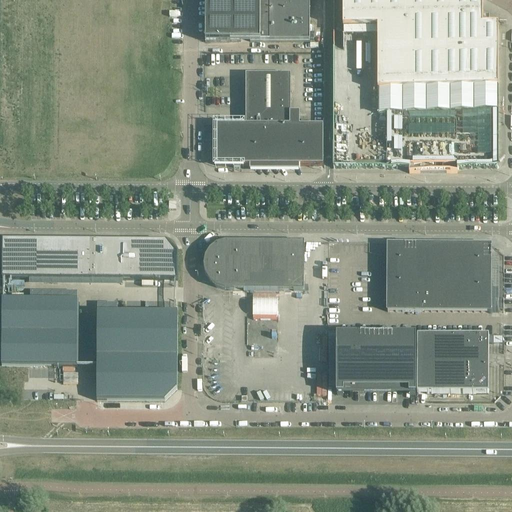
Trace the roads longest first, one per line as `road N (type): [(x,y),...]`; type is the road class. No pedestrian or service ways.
road 1 (secondary): [(32,444),(511,448)]
road 2 (unclassified): [(511,192),(190,189)]
road 3 (unclassified): [(190,418),(511,419)]
road 4 (unclassified): [(191,226),(511,229)]
road 5 (unknown): [(191,278),(221,305),(243,360),(262,367),(277,359),(301,268)]
road 6 (unclassified): [(190,418),(191,226)]
road 7 (unclassified): [(0,221),(191,226)]
road 8 (unclassified): [(190,189),(0,191)]
road 9 (unclassified): [(190,189),(192,0)]
road 10 (unknown): [(377,323),(373,272),(359,263),(347,273),(344,309),(362,323)]
road 11 (unclassified): [(51,417),(190,418)]
road 12 (unknown): [(377,323),(511,319)]
